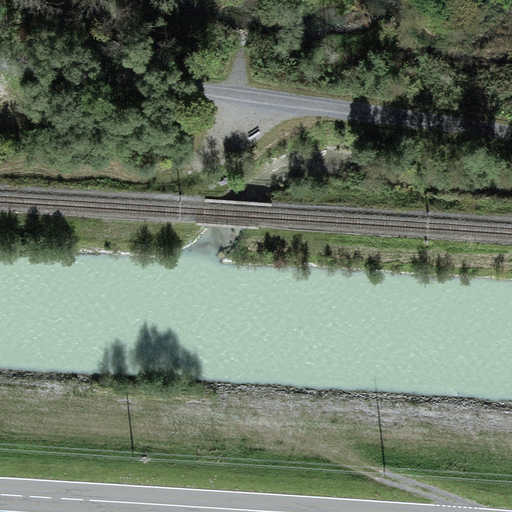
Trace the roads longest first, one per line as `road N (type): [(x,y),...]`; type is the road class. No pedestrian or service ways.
road 1 (track): [(511,130),(0,62)]
road 2 (primary): [(0,495),(261,511)]
road 3 (track): [(476,511),(380,475),(337,447)]
